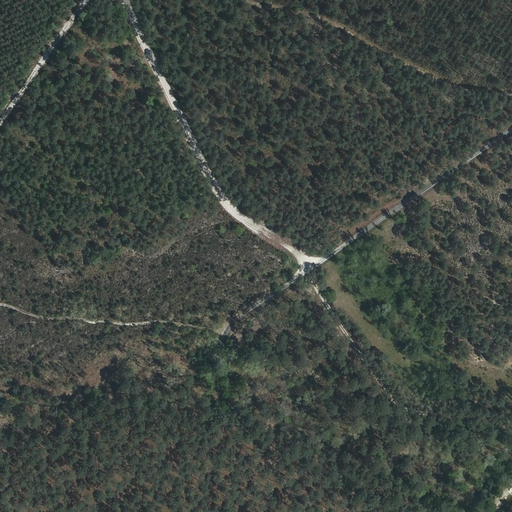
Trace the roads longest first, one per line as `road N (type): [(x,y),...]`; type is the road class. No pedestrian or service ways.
road 1 (track): [(123,0),(222,203),(316,264)]
road 2 (track): [(511,95),(459,88),(313,14),(238,0)]
road 3 (unknown): [(316,264),(349,328),(409,406),(511,421)]
road 4 (residential): [(511,130),(316,264)]
road 5 (track): [(0,119),(83,0)]
road 6 (unclassified): [(316,264),(258,301),(219,344)]
